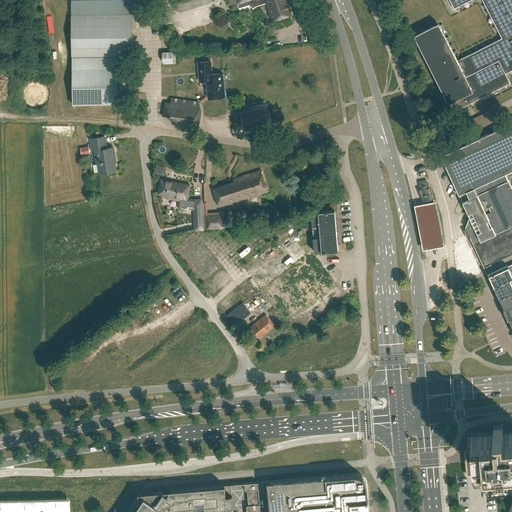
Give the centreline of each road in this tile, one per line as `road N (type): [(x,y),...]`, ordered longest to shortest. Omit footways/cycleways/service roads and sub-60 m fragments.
road 1 (residential): [(252,380),(159,237),(143,145),(159,131),(273,147),(340,132)]
road 2 (primary): [(0,465),(158,439),(397,419)]
road 3 (primary): [(395,389),(154,411),(0,440)]
road 4 (unclassified): [(252,380),(341,372),(366,356),(358,208),(340,132)]
road 5 (secondary): [(422,387),(412,237),(383,121)]
road 6 (secondary): [(364,126),(395,389)]
road 7 (unclassified): [(0,405),(252,380)]
road 8 (secondary): [(329,0),(364,126)]
road 9 (secondary): [(383,121),(344,0)]
